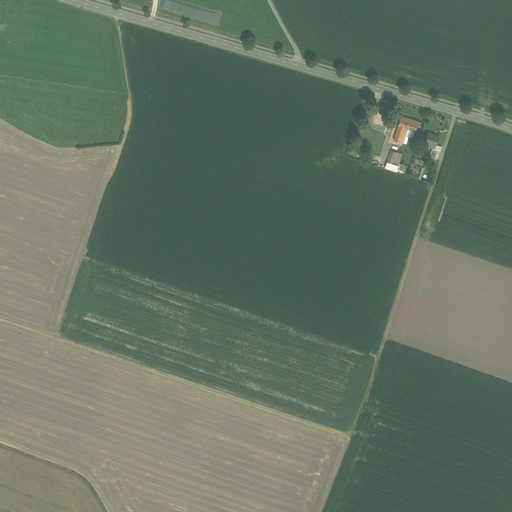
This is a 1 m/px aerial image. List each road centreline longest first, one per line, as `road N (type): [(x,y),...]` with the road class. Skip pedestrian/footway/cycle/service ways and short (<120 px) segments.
road 1 (track): [(455,111),(350,431),(0,316)]
road 2 (secondary): [(296,65),(71,0)]
road 3 (secondary): [(511,129),(296,65)]
road 4 (track): [(117,13),(130,116),(113,173)]
